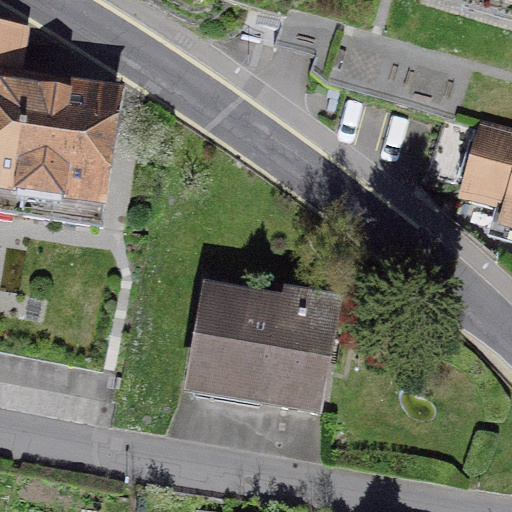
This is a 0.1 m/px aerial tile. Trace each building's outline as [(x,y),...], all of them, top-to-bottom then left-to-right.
[(511,0),(475,0),(511,10),(511,0)] [(0,36),(0,86),(28,91),(36,42),(0,36)] [(0,143),(110,162),(119,106),(28,91),(0,86),(0,143)] [(511,138),(473,127),(450,212),(490,223),(478,266),(511,275),(511,138)] [(110,162),(0,143),(0,215),(98,231),(110,162)] [(340,304),(202,281),(183,391),(321,415),(340,304)] [(26,293),(0,287),(0,348),(14,351),(26,293)] [(57,299),(26,293),(14,351),(45,357),(57,299)] [(86,305),(57,299),(45,357),(74,363),(86,305)] [(114,311),(86,305),(74,363),(102,369),(114,311)]
